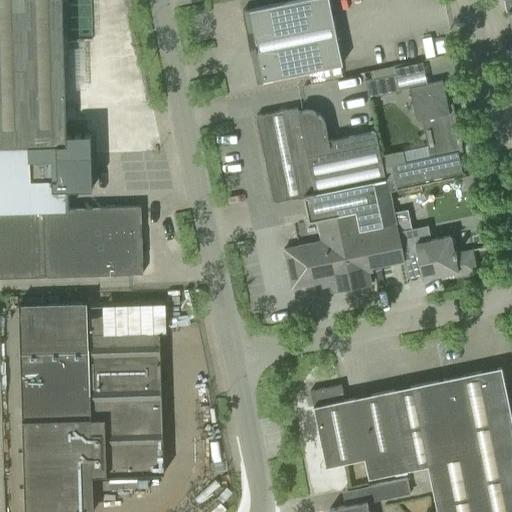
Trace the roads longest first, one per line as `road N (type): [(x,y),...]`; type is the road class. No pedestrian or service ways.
road 1 (unclassified): [(231,355),(159,0)]
road 2 (unclassified): [(231,355),(511,295)]
road 3 (unclassified): [(511,230),(468,0)]
road 4 (unclassified): [(257,511),(231,355)]
